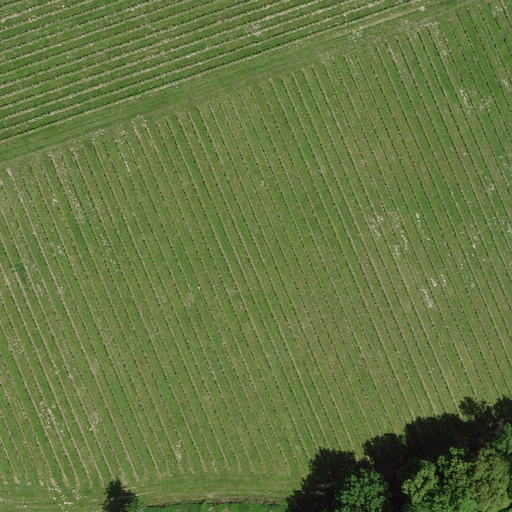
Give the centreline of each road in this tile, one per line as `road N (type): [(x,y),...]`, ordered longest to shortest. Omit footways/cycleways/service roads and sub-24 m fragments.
road 1 (track): [(511,420),(329,488),(0,496)]
road 2 (track): [(463,0),(0,159)]
